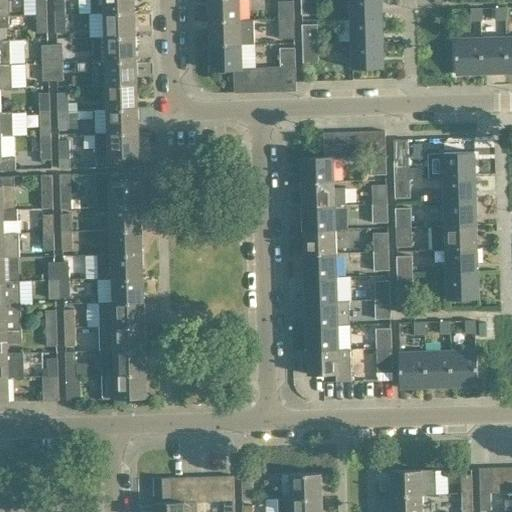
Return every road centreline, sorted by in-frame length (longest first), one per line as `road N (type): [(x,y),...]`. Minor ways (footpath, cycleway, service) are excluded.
road 1 (residential): [(266,419),(258,109)]
road 2 (residential): [(258,109),(511,101)]
road 3 (residential): [(266,419),(511,412)]
road 4 (residential): [(258,109),(194,110),(170,89),(168,0)]
road 5 (residential): [(112,424),(266,419)]
